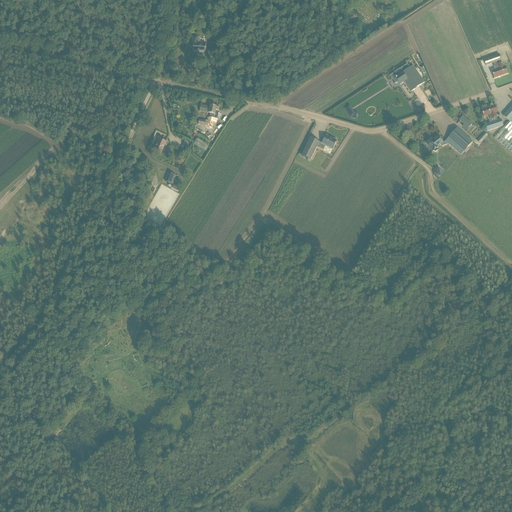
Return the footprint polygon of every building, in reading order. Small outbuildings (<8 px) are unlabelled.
[(205,53),(205,48),(205,43),(197,43),(197,38),(193,38),(193,45),(194,45),(193,52),(205,53)] [(482,58),(487,55),(482,45),(477,47),(482,58)] [(486,59),(484,60),(484,61),(486,66),(489,65),(493,63),(496,63),(497,65),(494,66),(495,70),(492,71),(494,78),(507,74),(506,69),(505,66),(504,67),(503,62),(502,63),(501,61),(499,55),(490,58),(486,59)] [(396,72),(391,76),(396,83),(398,82),(400,85),(403,83),(404,82),(406,84),(405,84),(411,92),(424,83),(412,66),(410,68),(407,65),(399,70),(401,73),(398,75),(396,73),(396,72)] [(219,111),(219,108),(216,107),(210,106),(210,107),(201,105),(200,110),(200,111),(209,113),(209,114),(211,114),(210,118),(209,118),(208,122),(199,120),(198,125),(212,128),(213,123),(216,123),(217,120),(214,119),(215,115),(216,110),(219,111)] [(489,120),(490,124),(485,125),(487,132),(511,153),(511,106),(503,116),(509,122),(504,128),(501,120),(498,121),(497,117),(495,113),(497,113),(494,106),(481,110),(484,117),(487,116),(489,120)] [(472,124),(463,116),(459,121),(464,125),(462,127),(466,131),(472,124)] [(449,139),(446,142),(461,156),(473,142),(457,129),(448,138),(449,139)] [(481,139),(484,143),(489,138),(486,134),(481,139)] [(0,196),(33,168),(35,166),(45,158),(48,153),(55,147),(52,144),(50,143),(46,146),(48,142),(43,139),(42,140),(41,139),(37,136),(0,167),(0,196)] [(310,161),(317,147),(323,151),(325,146),(332,149),(336,142),(330,139),(331,138),(326,136),(322,144),(310,138),(308,143),(301,156),(310,161)] [(431,139),(426,144),(433,152),(434,151),(434,152),(436,152),(437,151),(438,149),(437,149),(438,148),(438,147),(441,145),(442,146),(447,145),(448,144),(446,142),(443,143),(438,136),(432,141),(431,139)] [(199,139),(195,145),(207,152),(211,146),(199,139)] [(166,143),(159,140),(154,150),(161,153),(166,143)] [(187,141),(182,149),(188,152),(192,144),(187,141)] [(171,184),(174,175),(168,173),(165,182),(171,184)]
